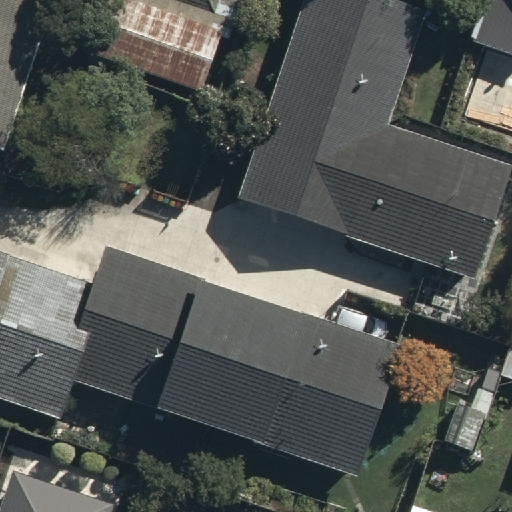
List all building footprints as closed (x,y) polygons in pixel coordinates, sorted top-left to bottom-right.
[(0,0),(0,149),(9,153),(59,0),(0,0)] [(102,0),(85,50),(204,92),(223,38),(115,0),(102,0)] [(115,0),(209,33),(220,0),(115,0)] [(312,0),(239,207),(478,290),(511,193),(511,175),(386,132),(425,22),(361,0),(312,0)] [(115,253),(101,294),(0,258),(0,402),(61,423),(74,385),(364,486),(409,356),(115,253)] [(111,511),(113,509),(13,476),(1,511),(111,511)]
